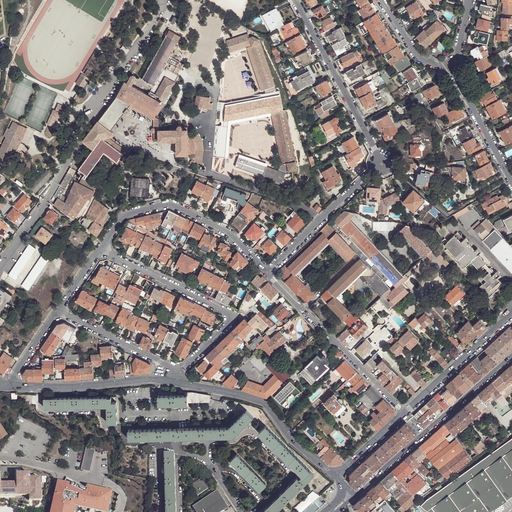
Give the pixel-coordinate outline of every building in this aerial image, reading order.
[(415,14),(417,17),(423,13),(416,2),(406,8),(411,16),(412,15),(415,14)] [(366,20),(376,13),(370,3),(362,8),(359,9),(366,20)] [(511,14),(511,3),(503,3),(503,7),(503,9),(503,14),(511,14)] [(491,7),(481,4),(479,9),(482,10),(481,13),(482,14),(481,19),(490,21),(493,12),(489,11),(490,9),(491,7)] [(327,13),(325,10),(322,5),(314,10),(318,18),(327,13)] [(341,8),(347,18),(348,17),(342,6),(340,7),(341,8)] [(281,18),(279,14),(276,8),(263,15),(263,16),(266,14),(268,20),(267,21),(270,27),(269,27),(270,28),(277,24),(275,21),(281,18)] [(345,20),(347,19),(347,18),(341,8),(339,9),(345,20)] [(439,12),(429,8),(423,14),(432,17),(432,15),(437,17),(439,12)] [(371,32),(383,24),(376,13),(366,20),(364,21),(371,32)] [(511,19),(511,18),(511,19),(511,17),(502,16),(501,29),(510,29),(510,23),(511,23),(511,19)] [(323,27),(325,31),(329,29),(335,26),(335,25),(333,22),(330,17),(322,22),(324,27),(323,27)] [(431,27),(437,21),(435,19),(429,25),(427,27),(426,26),(423,29),(424,30),(426,32),(431,27)] [(489,24),(490,21),(481,19),(479,19),(477,23),(476,28),(487,31),(488,28),(489,24)] [(282,31),(287,41),(299,35),(298,32),(299,30),(298,28),(296,27),(295,27),(292,21),(278,29),(279,32),(282,31)] [(444,29),(437,21),(431,27),(426,32),(424,30),(416,38),(426,47),(437,37),(444,29)] [(370,32),(377,43),(390,34),(383,24),(371,32),(370,32)] [(338,37),(339,41),(343,39),(345,38),(346,37),(343,32),(341,27),(335,30),(336,31),(334,33),(330,35),(332,40),(338,37)] [(357,34),(360,39),(362,38),(355,27),(353,29),(355,32),(357,34)] [(143,79),(154,85),(170,56),(181,36),(170,30),(143,79)] [(487,44),(489,34),(475,31),(474,37),(475,37),(473,42),(478,44),(478,43),(486,44),(487,44)] [(507,41),(507,31),(497,31),(497,36),(497,40),(507,41)] [(264,89),(265,92),(276,90),(260,43),(259,39),(252,35),(249,36),(247,33),(226,40),(230,51),(246,46),(247,47),(249,46),(264,89)] [(306,45),(300,34),(299,35),(287,41),(285,42),(287,46),(289,44),(294,52),(306,45)] [(377,43),(384,53),(397,44),(390,34),(377,43)] [(327,36),(332,45),(339,41),(338,37),(332,40),(330,35),(327,36)] [(366,50),(369,48),(362,37),(362,38),(360,39),(363,45),(366,50)] [(332,45),(337,55),(350,48),(346,40),(345,41),(343,39),(339,41),(332,45)] [(384,53),(391,64),(394,62),(404,55),(397,44),(384,53)] [(261,90),(264,89),(249,46),(247,47),(261,90)] [(485,56),(488,55),(486,50),(485,51),(484,50),(484,48),(483,46),(481,46),(478,48),(478,47),(477,46),(470,50),(473,55),(475,54),(476,56),(478,60),(485,56)] [(272,49),(276,61),(281,59),(275,47),(272,49)] [(371,58),(373,61),(376,59),(369,48),(366,50),(371,58)] [(508,48),(497,54),(500,58),(508,54),(508,48)] [(301,59),(303,62),(304,65),(313,60),(308,50),(299,55),(294,58),(297,62),(301,59)] [(90,78),(94,72),(92,71),(101,56),(95,52),(76,83),(84,88),(89,78),(90,78)] [(343,62),(341,63),(344,67),(356,60),(352,52),(341,58),(343,62)] [(404,55),(394,62),(400,71),(410,65),(404,55)] [(125,82),(117,96),(121,98),(123,94),(147,107),(145,110),(155,116),(157,112),(158,113),(159,111),(161,107),(163,103),(179,75),(171,70),(173,66),(177,68),(177,67),(180,62),(180,61),(170,56),(154,85),(149,95),(131,85),(135,78),(135,76),(133,75),(131,76),(127,83),(125,82)] [(486,58),(485,56),(478,60),(475,62),(477,65),(478,65),(481,70),(490,66),(486,58)] [(363,69),(361,64),(356,67),(357,68),(354,70),(353,68),(346,72),(349,77),(351,80),(365,73),(365,72),(366,71),(365,68),(363,69)] [(409,82),(418,76),(417,75),(412,67),(403,72),(409,82)] [(493,70),(491,71),(486,73),(488,77),(487,78),(489,82),(490,81),(493,85),(499,82),(498,80),(502,78),(497,68),(493,70)] [(379,72),(386,82),(389,80),(383,69),(382,70),(379,72)] [(310,70),(308,72),(298,77),(297,76),(291,79),(292,81),(297,91),(315,81),(313,78),(314,78),(313,76),(312,77),(311,75),(312,74),(310,70)] [(420,80),(418,76),(409,82),(407,83),(412,91),(416,89),(421,86),(418,81),(420,80)] [(355,89),(360,98),(371,92),(372,91),(376,89),(372,80),(367,83),(355,89)] [(331,91),(325,81),(318,85),(317,86),(322,96),(327,94),(331,91)] [(439,94),(435,85),(423,91),(427,100),(439,94)] [(248,96),(250,108),(271,104),(273,104),(281,102),(279,90),(276,90),(265,92),(248,96)] [(371,92),(360,98),(366,109),(373,105),(375,104),(377,103),(376,102),(371,92)] [(484,95),(483,94),(477,97),(481,104),(484,102),(485,105),(489,103),(489,102),(496,98),(493,93),(492,94),(491,95),(489,92),(484,95)] [(418,93),(413,95),(418,104),(422,101),(418,93)] [(123,94),(121,98),(145,110),(147,107),(123,94)] [(198,95),(194,106),(213,110),(214,104),(211,103),(212,98),(198,95)] [(121,98),(117,96),(115,99),(126,105),(132,108),(153,120),(153,128),(152,128),(152,129),(152,131),(153,132),(154,132),(154,137),(159,137),(158,119),(160,119),(155,116),(145,110),(121,98)] [(250,108),(248,96),(226,100),(229,113),(250,108)] [(337,105),(333,96),(329,98),(325,100),(322,102),(323,105),(317,109),(322,119),(330,114),(327,110),(337,105)] [(126,105),(115,99),(83,141),(93,149),(98,142),(101,137),(126,105)] [(507,110),(501,99),(499,100),(505,112),(507,110)] [(505,112),(499,100),(486,107),(492,119),(505,112)] [(285,102),(281,102),(273,104),(284,164),(287,163),(288,172),(297,170),(285,102)] [(432,108),(436,118),(446,113),(447,112),(443,103),(432,108)] [(273,104),(271,104),(281,164),(284,164),(273,104)] [(132,108),(126,105),(101,137),(102,138),(110,144),(123,153),(125,150),(109,138),(110,136),(108,134),(111,130),(125,112),(128,108),(130,110),(132,108)] [(463,115),(459,106),(452,110),(447,112),(446,113),(451,122),(463,115)] [(388,113),(393,123),(396,122),(390,111),(387,112),(388,114),(388,113)] [(379,126),(381,130),(382,129),(393,123),(388,113),(388,114),(377,119),(375,120),(374,121),(378,127),(379,126)] [(329,135),(335,131),(337,134),(340,131),(336,123),(337,122),(338,121),(338,119),(338,118),(336,117),(335,117),(334,118),(330,120),(323,125),(329,135)] [(153,137),(154,142),(176,141),(178,141),(178,149),(176,149),(176,151),(177,155),(189,154),(196,153),(195,159),(193,159),(191,161),(191,163),(201,167),(204,149),(203,141),(199,134),(194,138),(190,138),(190,131),(190,127),(184,127),(184,125),(182,123),(180,123),(179,125),(178,127),(171,127),(167,128),(163,128),(162,118),(160,119),(158,119),(159,137),(154,137),(153,137)] [(510,126),(506,119),(501,121),(505,129),(510,126)] [(372,121),(379,131),(380,130),(381,130),(379,126),(378,127),(374,121),(374,120),(372,121)] [(396,122),(393,123),(398,132),(403,129),(399,121),(397,121),(396,122)] [(0,151),(0,161),(7,165),(18,142),(20,143),(27,129),(13,122),(10,130),(7,128),(3,137),(6,138),(0,151)] [(385,133),(383,135),(385,140),(391,138),(390,136),(398,132),(393,123),(382,129),(385,133)] [(222,141),(240,142),(240,132),(238,132),(239,125),(223,124),(222,141)] [(511,140),(511,125),(510,126),(505,129),(499,132),(505,144),(511,140)] [(457,136),(461,144),(463,143),(473,137),(474,137),(472,132),(471,133),(470,130),(468,131),(465,127),(459,130),(461,134),(457,136)] [(348,152),(359,146),(354,136),(343,143),(348,152)] [(98,142),(93,149),(79,169),(85,173),(102,150),(104,152),(103,153),(116,162),(123,153),(110,144),(102,138),(101,137),(98,142)] [(463,143),(464,144),(469,153),(481,147),(479,142),(476,144),(473,137),(463,143)] [(221,153),(237,154),(237,147),(239,147),(240,142),(222,141),(221,153)] [(18,142),(7,165),(10,166),(20,143),(18,142)] [(415,156),(419,155),(420,155),(420,150),(421,150),(422,149),(423,148),(423,147),(423,146),(423,145),(422,145),(421,144),(420,144),(413,144),(410,144),(411,156),(415,156)] [(351,166),(356,163),(355,161),(364,156),(360,147),(346,155),(348,159),(347,159),(351,166)] [(87,175),(103,153),(104,152),(102,150),(85,173),(83,176),(85,178),(87,175)] [(483,150),(475,155),(480,164),(488,159),(483,150)] [(256,179),(259,170),(233,160),(230,169),(256,179)] [(492,167),(490,163),(475,170),(479,178),(483,176),(485,178),(493,173),(491,170),(490,168),(492,167)] [(340,176),(338,174),(333,166),(322,172),(327,180),(325,181),(329,187),(334,184),(342,180),(340,176)] [(282,182),(285,173),(280,171),(267,167),(264,176),(282,182)] [(464,183),(464,179),(465,179),(465,167),(449,167),(438,168),(438,178),(457,179),(456,182),(464,183)] [(67,173),(71,175),(70,178),(66,176),(61,186),(66,188),(75,170),(70,168),(67,173)] [(35,192),(52,174),(46,169),(30,187),(35,192)] [(433,172),(425,170),(421,169),(420,174),(420,175),(417,175),(415,183),(425,185),(426,180),(428,181),(429,176),(432,177),(433,172)] [(131,196),(149,198),(151,180),(133,178),(131,196)] [(53,204),(74,217),(89,198),(91,199),(96,190),(75,180),(73,185),(67,198),(63,195),(60,198),(58,197),(53,204)] [(197,193),(201,195),(206,185),(196,180),(194,186),(191,191),(197,194),(197,193)] [(329,187),(325,181),(323,182),(328,191),(336,187),(334,184),(329,187)] [(213,194),(216,195),(219,190),(215,189),(214,188),(210,186),(206,184),(206,185),(201,195),(204,197),(208,199),(209,199),(209,200),(210,201),(213,194)] [(375,200),(379,201),(379,200),(380,188),(368,188),(368,193),(369,193),(368,200),(375,200)] [(413,211),(424,199),(413,189),(403,200),(403,201),(403,202),(413,211)] [(396,191),(381,199),(379,204),(378,213),(387,213),(387,206),(400,199),(396,191)] [(369,193),(368,193),(367,203),(375,204),(375,200),(368,200),(369,193)] [(501,200),(505,198),(505,197),(506,197),(503,193),(497,196),(497,195),(490,198),(490,199),(481,204),(483,208),(486,206),(489,212),(495,209),(496,210),(505,205),(503,200),(502,201),(501,200)] [(24,194),(18,201),(25,207),(31,200),(24,194)] [(81,216),(78,221),(89,228),(88,229),(97,235),(104,226),(103,225),(107,213),(110,208),(95,198),(87,214),(88,215),(86,218),(83,216),(81,216)] [(241,210),(247,202),(242,200),(238,208),(241,210)] [(25,207),(18,201),(14,205),(21,211),(25,207)] [(257,209),(247,202),(241,210),(239,213),(244,217),(249,221),(257,209)] [(319,212),(323,209),(320,206),(317,203),(314,207),(319,212)] [(233,212),(237,215),(239,213),(241,210),(238,208),(236,206),(233,212)] [(9,216),(11,218),(14,220),(20,214),(13,207),(7,214),(9,216)] [(49,209),(46,213),(47,214),(44,218),(51,224),(58,215),(49,209)] [(178,215),(169,210),(162,224),(167,226),(168,223),(172,225),(173,226),(173,224),(178,215)] [(356,213),(345,211),(335,221),(356,242),(361,248),(366,253),(369,257),(376,263),(378,266),(395,283),(402,277),(349,221),(348,220),(356,213)] [(158,213),(150,215),(153,225),(162,223),(159,212),(158,213)] [(357,214),(356,213),(348,220),(349,221),(350,220),(356,215),(357,214)] [(296,231),(305,222),(297,214),(293,217),(288,223),(296,231)] [(511,214),(503,219),(506,224),(508,229),(511,226),(511,214)] [(153,225),(150,215),(143,217),(139,218),(136,218),(138,224),(146,222),(147,224),(147,227),(149,226),(150,230),(154,229),(153,228),(153,225)] [(187,219),(178,215),(173,224),(182,228),(187,219)] [(482,240),(490,248),(502,237),(503,236),(496,229),(492,225),(486,218),(481,223),(478,226),(475,223),(472,227),(483,239),(482,240)] [(494,224),(492,225),(496,229),(499,228),(506,224),(503,219),(502,218),(496,221),(495,221),(494,224)] [(195,223),(187,219),(182,228),(181,230),(189,234),(190,233),(195,223)] [(350,220),(349,221),(402,277),(408,271),(407,269),(402,274),(401,272),(350,220)] [(373,221),(373,224),(374,230),(393,230),(394,222),(378,221),(374,222),(373,221)] [(260,236),(264,230),(266,228),(263,226),(261,228),(254,222),(245,233),(249,237),(251,235),(253,236),(257,239),(260,236)] [(205,228),(195,223),(190,233),(200,238),(205,228)] [(285,265),(278,272),(286,281),(294,274),(295,274),(328,239),(347,258),(349,260),(352,257),(356,253),(350,247),(327,223),(320,231),(322,233),(288,267),(285,265)] [(179,234),(181,230),(182,228),(173,224),(173,226),(175,227),(173,231),(179,234)] [(407,225),(406,225),(404,227),(400,231),(424,256),(426,255),(432,249),(430,247),(426,243),(423,240),(421,238),(410,226),(409,225),(407,225)] [(411,226),(410,226),(421,238),(423,236),(420,234),(421,233),(419,231),(414,227),(411,226)] [(48,240),(52,234),(42,227),(36,235),(46,243),(48,240)] [(131,243),(136,232),(127,228),(121,239),(126,242),(127,241),(131,243)] [(285,244),(291,237),(283,230),(281,232),(277,237),(285,244)] [(158,236),(157,235),(155,234),(148,231),(147,234),(155,238),(156,239),(156,238),(158,236)] [(423,257),(424,256),(400,231),(399,231),(423,257)] [(145,237),(136,232),(131,243),(140,247),(145,237)] [(445,250),(462,269),(464,267),(465,267),(471,261),(478,269),(481,267),(483,266),(485,264),(486,263),(482,259),(483,259),(480,255),(479,256),(478,254),(480,252),(477,248),(475,250),(469,244),(468,244),(467,243),(469,241),(466,237),(464,239),(457,232),(447,241),(444,244),(447,248),(445,250)] [(211,236),(205,233),(199,245),(210,251),(216,238),(211,235),(211,236)] [(263,245),(269,238),(266,234),(262,238),(259,242),(262,246),(263,245)] [(153,241),(145,237),(140,247),(140,248),(139,250),(145,253),(148,255),(150,252),(155,242),(153,241)] [(504,238),(502,237),(490,248),(511,271),(511,246),(509,244),(504,238)] [(269,253),(277,246),(269,238),(263,245),(263,246),(266,248),(269,253)] [(346,259),(347,258),(328,239),(295,274),(294,274),(299,279),(300,278),(297,274),(297,273),(327,243),(329,242),(346,259)] [(163,245),(155,242),(150,252),(153,254),(155,255),(154,257),(158,259),(164,246),(163,245)] [(222,243),(220,242),(220,243),(219,245),(218,248),(217,250),(218,251),(219,252),(224,255),(223,257),(227,259),(228,257),(231,252),(227,250),(228,248),(226,247),(227,245),(222,243)] [(356,242),(350,247),(356,253),(361,248),(356,242)] [(35,248),(29,244),(9,275),(15,279),(35,248)] [(172,249),(165,245),(164,246),(158,259),(162,260),(166,262),(172,249)] [(356,253),(360,258),(366,253),(361,248),(356,253)] [(436,254),(432,249),(426,255),(427,256),(430,259),(436,254)] [(248,261),(238,251),(233,256),(234,257),(230,262),(238,270),(248,261)] [(181,253),(176,264),(180,266),(179,269),(182,270),(191,275),(191,273),(194,267),(196,268),(199,262),(181,253)] [(352,257),(356,262),(360,258),(356,253),(352,257)] [(366,253),(360,258),(364,262),(366,260),(369,257),(366,253)] [(448,263),(440,255),(437,258),(445,266),(448,263)] [(48,260),(42,256),(22,285),(28,290),(48,260)] [(360,258),(356,262),(328,289),(335,296),(363,269),(367,265),(364,262),(360,258)] [(343,267),(349,260),(347,258),(346,259),(340,264),(343,267)] [(218,265),(211,262),(206,260),(205,263),(216,268),(218,265)] [(328,280),(343,267),(340,264),(339,263),(324,276),(326,278),(328,280)] [(100,281),(103,283),(110,267),(106,265),(105,268),(101,266),(97,274),(96,273),(95,277),(94,277),(92,281),(98,284),(100,281)] [(225,269),(218,265),(216,268),(227,274),(229,271),(225,269)] [(389,289),(390,288),(386,284),(383,282),(373,271),(370,268),(367,265),(363,269),(365,271),(359,277),(360,277),(364,277),(367,281),(367,285),(375,293),(379,293),(379,295),(381,297),(389,289)] [(393,285),(395,283),(378,266),(373,271),(383,282),(385,280),(388,280),(389,280),(389,281),(386,284),(390,288),(393,285)] [(103,283),(105,284),(114,288),(120,276),(114,273),(115,270),(110,267),(103,283)] [(486,293),(489,297),(503,284),(497,277),(500,275),(496,271),(495,272),(492,269),(490,268),(489,268),(487,270),(482,275),(481,275),(478,278),(480,280),(480,281),(483,284),(480,287),(483,290),(482,290),(486,294),(486,293)] [(208,284),(213,274),(202,269),(197,279),(208,284)] [(365,271),(363,269),(335,296),(347,310),(350,308),(344,302),(345,301),(345,297),(342,293),(359,277),(365,271)] [(413,273),(410,269),(408,271),(402,277),(395,283),(393,285),(395,287),(391,291),(389,289),(381,297),(378,299),(388,310),(392,306),(408,291),(401,284),(413,273)] [(223,279),(213,274),(208,284),(218,289),(219,290),(224,280),(223,279)] [(264,281),(266,279),(262,276),(261,277),(257,274),(251,281),(255,284),(260,286),(264,281)] [(294,274),(286,281),(298,294),(298,293),(306,286),(305,285),(303,283),(299,279),(294,274)] [(326,278),(314,290),(316,292),(328,280),(326,278)] [(231,282),(225,279),(224,280),(219,290),(223,291),(226,293),(231,282)] [(278,291),(266,279),(264,281),(267,283),(261,289),(270,298),(278,291)] [(223,291),(222,293),(227,295),(228,294),(232,296),(233,294),(229,292),(231,287),(233,287),(234,284),(231,282),(226,293),(223,291)] [(85,283),(83,287),(90,290),(95,292),(95,291),(97,292),(98,290),(97,289),(92,287),(85,283)] [(124,296),(123,298),(126,299),(135,303),(142,290),(133,286),(134,285),(130,283),(128,288),(124,296)] [(307,283),(305,285),(306,286),(314,294),(315,292),(316,292),(314,290),(307,283)] [(123,298),(124,296),(128,288),(119,284),(115,291),(118,292),(115,298),(121,301),(123,298)] [(451,290),(459,298),(465,293),(458,284),(456,285),(452,289),(451,290)] [(306,286),(298,293),(306,301),(314,294),(306,286)] [(150,295),(160,300),(164,291),(161,289),(160,290),(156,288),(154,287),(154,288),(151,295),(150,295)] [(0,310),(11,295),(0,288),(0,310)] [(344,319),(350,313),(347,310),(335,296),(328,289),(321,296),(322,296),(323,297),(328,303),(327,303),(343,320),(344,319)] [(450,291),(444,296),(449,301),(452,304),(459,298),(451,290),(450,291)] [(82,291),(77,301),(88,306),(87,308),(91,310),(97,298),(95,298),(96,296),(93,295),(92,296),(82,291)] [(164,291),(160,300),(169,305),(168,306),(171,308),(176,297),(174,296),(164,291)] [(217,295),(215,299),(228,305),(232,298),(227,295),(224,294),(222,293),(219,291),(217,295)] [(411,294),(408,291),(392,306),(395,309),(411,294)] [(258,292),(253,297),(253,298),(254,299),(256,301),(262,295),(258,292)] [(253,297),(247,293),(246,296),(243,300),(239,310),(243,313),(244,313),(251,308),(256,314),(257,313),(259,311),(260,310),(257,308),(259,305),(257,302),(256,301),(254,299),(253,298),(253,297)] [(184,311),(189,314),(190,312),(194,302),(181,296),(175,307),(184,311)] [(109,305),(100,300),(96,309),(100,311),(101,311),(105,313),(109,305)] [(205,310),(206,308),(194,302),(190,312),(196,314),(202,317),(205,310)] [(112,304),(111,303),(106,313),(114,317),(119,307),(112,304)] [(281,303),(272,312),(280,321),(289,312),(281,303)] [(131,313),(131,312),(127,310),(123,308),(116,321),(125,325),(131,313)] [(202,317),(201,319),(212,324),(215,318),(213,317),(214,314),(205,310),(202,317)] [(257,313),(268,325),(270,328),(274,324),(259,311),(257,313)] [(136,316),(131,313),(125,325),(128,327),(128,328),(133,331),(135,328),(139,319),(136,318),(136,316)] [(261,328),(263,330),(268,325),(257,313),(256,314),(248,322),(253,327),(254,328),(257,325),(261,328)] [(350,326),(357,319),(350,313),(344,319),(350,326)] [(418,318),(417,319),(425,326),(431,320),(424,313),(423,314),(418,318)] [(142,318),(140,317),(139,319),(135,328),(139,329),(141,331),(144,333),(144,332),(145,332),(150,323),(149,322),(147,321),(142,318)] [(415,317),(409,323),(412,327),(413,327),(414,326),(416,328),(418,327),(421,330),(421,329),(425,326),(417,319),(415,317)] [(367,327),(358,318),(357,319),(350,326),(348,328),(356,337),(367,327)] [(242,337),(253,327),(248,322),(244,319),(234,329),(242,337)] [(431,320),(425,326),(426,328),(427,329),(434,323),(431,320)] [(474,324),(472,326),(478,332),(480,333),(486,327),(480,321),(479,320),(474,324)] [(472,326),(467,321),(455,333),(463,340),(465,343),(478,332),(472,326)] [(72,335),(76,328),(64,322),(57,324),(53,331),(62,337),(64,339),(69,342),(72,335)] [(161,325),(160,325),(154,336),(156,337),(163,341),(168,330),(169,329),(161,325)] [(191,332),(189,335),(194,337),(198,339),(201,333),(202,334),(204,330),(194,325),(193,327),(191,330),(191,332)] [(511,349),(511,328),(510,326),(484,350),(488,354),(496,363),(505,355),(511,349)] [(243,338),(242,337),(234,329),(227,336),(236,345),(237,344),(243,338)] [(346,329),(337,338),(342,343),(344,340),(351,334),(346,329)] [(172,332),(168,330),(163,341),(169,344),(170,343),(173,344),(174,342),(178,333),(172,331),(172,332)] [(279,330),(277,332),(270,338),(267,342),(264,340),(259,344),(262,346),(269,354),(287,338),(286,338),(282,333),(280,331),(279,330)] [(412,345),(414,346),(419,341),(408,330),(399,339),(400,339),(406,345),(408,348),(412,345)] [(53,331),(47,340),(56,346),(62,337),(53,331)] [(144,335),(139,345),(148,349),(151,343),(152,340),(144,335)] [(398,337),(396,335),(389,342),(390,344),(398,337)] [(448,335),(447,337),(456,346),(459,343),(455,339),(454,340),(451,337),(450,337),(448,335)] [(236,345),(227,336),(216,346),(225,356),(228,358),(231,354),(230,354),(229,352),(236,345)] [(254,350),(256,351),(258,350),(256,346),(259,344),(264,340),(265,339),(263,337),(262,336),(261,336),(259,338),(254,343),(250,346),(254,350)] [(183,337),(179,345),(189,349),(192,342),(186,339),(183,337)] [(397,341),(390,348),(397,355),(404,348),(403,348),(406,345),(400,339),(397,342),(397,341)] [(41,349),(46,352),(50,355),(56,346),(47,340),(41,349)] [(252,351),(254,350),(250,346),(246,342),(245,344),(252,351)] [(459,343),(456,346),(459,350),(461,351),(465,346),(464,345),(461,342),(459,343)] [(112,349),(111,345),(100,346),(101,354),(101,358),(103,358),(108,357),(112,356),(112,349)] [(189,349),(179,345),(175,352),(185,357),(189,349)] [(230,354),(237,347),(236,346),(236,345),(229,352),(230,354)] [(65,355),(70,355),(71,353),(73,349),(67,346),(64,352),(62,356),(65,355)] [(225,356),(216,346),(206,356),(207,357),(211,361),(214,364),(218,369),(225,363),(221,360),(225,356)] [(448,363),(454,357),(453,355),(445,347),(442,349),(443,350),(441,352),(437,348),(435,350),(448,363)] [(444,367),(448,363),(435,350),(434,349),(433,348),(429,351),(433,356),(433,355),(437,359),(436,359),(444,367)] [(335,360),(340,355),(335,350),(334,351),(330,355),(333,358),(335,360)] [(9,366),(14,358),(4,352),(0,357),(0,373),(2,375),(3,374),(9,366)] [(92,365),(102,364),(102,360),(101,359),(101,358),(101,354),(91,355),(92,361),(92,365)] [(371,358),(370,357),(371,356),(370,355),(369,356),(367,354),(365,355),(363,357),(361,359),(363,361),(364,363),(362,364),(364,365),(371,358)] [(489,370),(496,363),(488,354),(484,357),(480,360),(489,370)] [(321,358),(318,355),(300,372),(311,383),(329,367),(326,363),(328,361),(324,355),(321,358)] [(235,365),(237,368),(238,367),(242,364),(248,358),(246,356),(235,365)] [(152,365),(136,357),(135,359),(130,357),(128,361),(129,362),(133,363),(133,364),(134,373),(148,372),(149,369),(152,365)] [(481,376),(489,370),(480,360),(477,357),(469,363),(481,376)] [(377,365),(371,358),(364,365),(370,372),(374,367),(377,365)] [(65,369),(65,361),(65,359),(55,360),(55,369),(65,369)] [(392,380),(397,374),(383,359),(378,364),(377,365),(390,379),(392,380)] [(43,373),(54,373),(54,360),(52,360),(49,360),(46,360),(44,360),(42,360),(42,367),(43,373)] [(211,367),(204,360),(197,367),(204,374),(205,373),(211,367)] [(275,374),(283,383),(290,376),(274,360),(267,367),(275,374)] [(336,369),(347,380),(348,379),(356,372),(345,360),(336,369)] [(474,383),(481,376),(469,363),(462,370),(474,383)] [(126,374),(125,364),(115,365),(116,375),(126,374)] [(212,375),(218,369),(214,364),(212,366),(211,367),(205,373),(209,377),(212,375)] [(506,371),(500,375),(506,383),(511,380),(511,381),(511,367),(511,366),(506,371)] [(35,380),(43,380),(43,373),(42,367),(37,367),(37,368),(28,368),(23,374),(26,380),(35,380)] [(85,379),(94,378),(92,367),(84,368),(80,368),(80,369),(81,379),(85,379)] [(432,378),(434,376),(426,367),(424,368),(429,374),(432,378)] [(76,379),(81,379),(80,369),(76,369),(73,370),(73,368),(69,369),(69,370),(65,370),(65,380),(76,379)] [(470,386),(474,383),(462,370),(459,374),(470,386)] [(356,372),(348,379),(349,381),(353,385),(361,377),(356,372)] [(417,373),(411,376),(422,387),(426,383),(417,373)] [(232,388),(238,381),(231,374),(227,378),(224,382),(223,382),(225,383),(232,388)] [(275,374),(263,386),(257,384),(254,395),(267,399),(271,394),(280,385),(283,383),(275,374)] [(377,379),(385,386),(390,382),(382,374),(377,379)] [(390,392),(403,380),(397,374),(392,380),(390,381),(390,382),(385,386),(390,392)] [(464,392),(470,386),(459,374),(453,380),(464,392)] [(500,375),(493,382),(500,392),(505,388),(508,386),(506,383),(500,375)] [(365,381),(362,378),(352,388),(355,392),(357,393),(368,384),(365,381)] [(404,384),(406,383),(403,380),(390,392),(393,395),(404,384)] [(457,397),(464,392),(453,380),(446,385),(449,389),(457,397)] [(233,389),(240,390),(244,385),(238,381),(232,388),(233,389)] [(241,391),(254,395),(257,384),(248,381),(241,391)] [(283,388),(274,397),(282,405),(287,400),(286,399),(287,399),(288,399),(289,399),(290,399),(291,399),(291,398),(292,397),(292,396),(292,395),(298,389),(290,381),(283,388)] [(493,382),(478,395),(483,402),(487,399),(494,392),(497,397),(501,394),(500,392),(493,382)] [(280,385),(271,394),(274,397),(283,388),(280,385)] [(375,391),(371,387),(365,392),(369,396),(375,391)] [(187,392),(187,389),(178,390),(179,392),(158,393),(158,403),(188,402),(188,399),(187,392)] [(192,390),(187,389),(187,392),(188,399),(209,399),(209,392),(192,390)] [(326,396),(328,398),(334,392),(330,389),(324,395),(326,396)] [(451,403),(457,397),(449,389),(443,394),(451,403)] [(508,391),(502,395),(505,398),(511,392),(511,390),(511,389),(508,391)] [(324,401),(323,402),(333,413),(342,404),(341,403),(342,403),(342,401),(341,399),(339,399),(338,400),(336,397),(337,396),(339,394),(336,390),(334,392),(328,398),(324,401)] [(369,396),(376,405),(383,399),(375,391),(369,396)] [(444,409),(451,403),(443,394),(440,391),(433,397),(444,409)] [(494,392),(487,399),(490,402),(491,403),(495,400),(497,397),(494,392)] [(44,405),(107,403),(108,420),(118,420),(117,398),(116,394),(111,394),(44,396),(44,405)] [(497,397),(495,400),(502,408),(508,403),(506,400),(505,398),(502,395),(501,394),(497,397)] [(478,395),(472,400),(480,410),(483,408),(486,405),(483,402),(478,395)] [(438,415),(444,409),(433,397),(426,403),(431,408),(438,415)] [(374,417),(369,421),(371,423),(377,429),(383,424),(389,418),(394,414),(394,410),(387,403),(383,399),(376,405),(375,406),(380,411),(376,414),(375,413),(373,412),(372,413),(372,414),(372,416),(374,417)] [(472,400),(465,407),(474,418),(477,415),(481,412),(480,410),(472,400)] [(431,408),(426,403),(420,409),(423,412),(427,409),(428,411),(431,408)] [(342,404),(333,413),(336,416),(337,416),(346,408),(342,404)] [(357,409),(360,411),(363,415),(368,409),(363,404),(357,409)] [(192,426),(192,435),(233,434),(253,414),(246,407),(229,424),(192,426)] [(465,407),(459,412),(467,424),(474,418),(465,407)] [(431,420),(438,415),(431,408),(428,411),(424,414),(417,420),(424,427),(431,420)] [(423,412),(420,409),(413,415),(416,419),(423,412)] [(459,412),(452,418),(460,429),(463,432),(470,427),(467,424),(459,412)] [(481,412),(477,415),(482,421),(486,418),(484,416),(481,412)] [(452,418),(446,424),(453,434),(458,431),(460,429),(452,418)] [(292,431),(293,433),(307,421),(305,419),(292,431)] [(406,422),(393,434),(403,445),(416,433),(406,422)] [(259,430),(302,472),(308,477),(314,471),(266,423),(259,430)] [(370,431),(373,433),(377,429),(371,423),(368,426),(370,429),(371,430),(370,431)] [(446,424),(439,430),(447,439),(450,443),(456,438),(453,434),(446,424)] [(129,437),(166,436),(166,426),(129,427),(129,437)] [(171,426),(171,436),(179,435),(192,435),(192,426),(179,426),(171,426)] [(439,430),(432,435),(440,445),(447,439),(439,430)] [(403,445),(393,434),(387,439),(397,450),(403,445)] [(432,435),(426,442),(432,450),(433,451),(440,445),(432,435)] [(439,491),(428,498),(423,505),(430,511),(490,511),(502,503),(511,495),(511,437),(509,440),(504,443),(501,445),(497,447),(488,454),(486,456),(482,458),(469,469),(467,470),(443,488),(439,491)] [(328,450),(331,446),(323,438),(321,439),(320,441),(321,442),(325,446),(328,450)] [(442,472),(447,477),(472,458),(456,438),(450,443),(447,439),(440,445),(433,451),(432,450),(426,455),(430,459),(431,461),(442,472)] [(397,450),(387,439),(381,445),(390,456),(397,450)] [(481,440),(473,445),(475,448),(479,453),(487,447),(485,445),(481,440)] [(426,442),(419,447),(426,455),(432,450),(426,442)] [(383,462),(390,456),(381,445),(374,452),(383,462)] [(339,464),(344,460),(331,446),(328,450),(323,454),(320,451),(317,454),(330,465),(332,465),(336,464),(339,464)] [(419,447),(412,453),(420,461),(422,459),(426,455),(419,447)] [(93,451),(85,449),(81,467),(87,468),(88,465),(90,465),(93,451)] [(164,452),(166,511),(175,511),(174,451),(164,452)] [(267,481),(237,451),(230,458),(260,488),(267,481)] [(373,471),(383,462),(374,452),(364,461),(373,471)] [(412,453),(405,460),(412,468),(415,465),(416,464),(420,461),(412,453)] [(405,460),(398,465),(407,475),(414,469),(412,468),(405,460)] [(365,478),(373,471),(364,461),(356,468),(365,478)] [(423,465),(422,463),(418,466),(417,467),(424,475),(429,471),(423,465)] [(398,465),(392,471),(400,481),(407,475),(398,465)] [(354,488),(365,478),(356,468),(349,474),(350,477),(350,478),(350,479),(349,480),(348,482),(354,488)] [(414,469),(407,475),(410,479),(417,473),(416,472),(414,469)] [(432,469),(429,471),(435,478),(438,475),(432,469)] [(0,493),(17,493),(17,498),(40,498),(40,475),(29,476),(29,470),(15,471),(15,481),(15,483),(0,483),(0,493)] [(392,471),(381,481),(387,489),(388,488),(391,485),(394,482),(396,481),(398,484),(401,482),(400,481),(392,471)] [(298,474),(265,506),(270,511),(273,511),(308,477),(302,472),(299,475),(298,474)] [(438,475),(435,478),(440,482),(447,477),(442,472),(438,475)] [(404,485),(416,499),(431,488),(419,475),(418,474),(417,473),(410,479),(404,485)] [(87,486),(88,484),(68,474),(64,480),(67,481),(73,484),(75,480),(87,486)] [(407,475),(400,481),(401,482),(404,485),(410,479),(407,475)] [(202,476),(191,483),(198,493),(208,486),(202,476)] [(111,489),(88,484),(87,486),(75,480),(73,484),(67,481),(64,480),(59,479),(50,511),(70,511),(71,511),(73,511),(92,511),(96,506),(105,508),(107,498),(109,498),(111,489)] [(381,481),(374,487),(381,495),(382,497),(383,497),(387,493),(389,491),(388,490),(387,489),(381,481)] [(404,494),(397,500),(402,505),(406,510),(409,507),(416,499),(404,485),(401,482),(398,484),(396,485),(397,486),(398,487),(404,494)] [(394,489),(390,492),(391,493),(393,495),(397,500),(404,494),(398,487),(397,486),(394,489)] [(374,487),(367,493),(374,500),(376,499),(381,495),(374,487)] [(219,511),(229,506),(217,488),(193,504),(193,505),(197,511),(219,511)] [(301,511),(312,511),(320,505),(314,499),(320,493),(313,488),(295,505),(300,510),(301,511)] [(366,507),(368,509),(376,503),(376,502),(374,500),(367,493),(363,497),(360,499),(366,507)] [(368,509),(364,511),(395,511),(385,500),(383,497),(382,497),(377,501),(376,502),(376,503),(368,509)] [(353,505),(359,511),(360,511),(366,507),(360,499),(353,505)]
